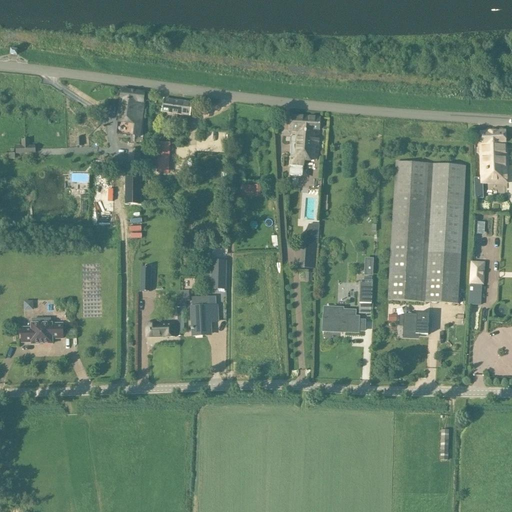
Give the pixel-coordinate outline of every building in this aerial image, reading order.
[(117,134),(139,137),(145,93),(123,90),(117,134)] [(165,99),(163,112),(190,116),(192,103),(165,99)] [(303,157),(317,158),(319,130),(320,130),(321,118),(291,116),(290,130),(293,130),(290,167),(302,168),(303,157)] [(507,183),(506,144),(506,131),(480,132),(481,145),(482,183),(507,183)] [(164,167),(169,167),(170,144),(159,143),(158,170),(164,171),(164,167)] [(127,163),(138,164),(140,150),(129,149),(127,163)] [(466,166),(396,162),(388,300),(421,302),(425,302),(458,304),(466,166)] [(91,209),(112,209),(112,175),(91,175),(91,209)] [(125,205),(141,206),(141,176),(125,176),(125,205)] [(254,194),(254,184),(242,185),(243,194),(254,194)] [(316,269),(318,224),(303,223),(302,269),(316,269)] [(364,258),(364,275),(373,275),(374,258),(364,258)] [(212,262),(211,290),(226,290),(226,262),(212,262)] [(471,285),(484,285),(485,263),(471,262),(469,284),(471,285)] [(151,268),(141,268),(140,292),(150,292),(151,268)] [(372,278),(367,277),(366,281),(360,280),(359,303),(371,304),(372,278)] [(469,284),(468,305),(479,306),(480,287),(471,286),(471,285),(469,284)] [(179,290),(178,307),(188,307),(188,291),(179,290)] [(32,302),(24,302),(23,310),(31,310),(32,302)] [(218,322),(217,306),(192,307),(193,336),(206,336),(206,323),(218,322)] [(323,316),(322,332),(358,334),(358,332),(364,332),(365,320),(359,320),(359,317),(356,317),(356,310),(344,310),(344,308),(338,307),(324,307),(324,316),(323,316)] [(400,316),(399,327),(406,327),(405,337),(417,338),(417,335),(428,335),(429,315),(417,314),(417,317),(400,316)] [(51,324),(51,319),(33,319),(33,324),(32,324),(32,328),(21,329),(22,342),(39,342),(39,344),(52,344),(52,339),(63,338),(63,325),(56,325),(56,326),(52,326),(52,324),(51,324)] [(461,321),(447,320),(446,340),(454,341),(455,329),(461,330),(461,321)] [(150,333),(150,337),(168,336),(168,338),(175,337),(175,324),(159,325),(159,323),(150,324),(150,331),(149,331),(149,333),(150,333)] [(448,459),(449,430),(441,430),(440,459),(448,459)]
